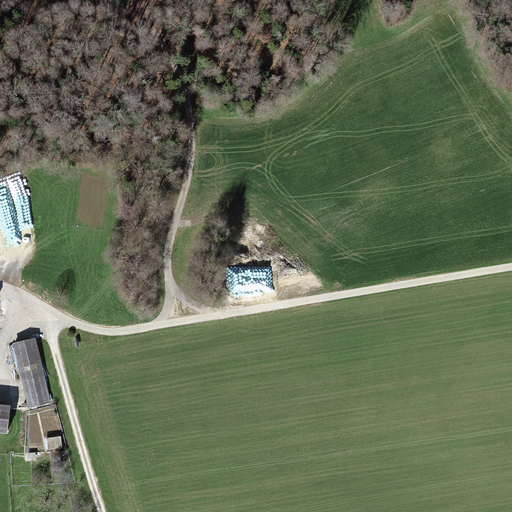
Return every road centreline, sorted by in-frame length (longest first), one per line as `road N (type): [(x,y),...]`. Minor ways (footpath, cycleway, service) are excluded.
road 1 (track): [(47,319),(118,332),(511,267)]
road 2 (track): [(158,325),(171,301),(194,140),(187,92),(169,52)]
road 3 (track): [(47,319),(101,511)]
